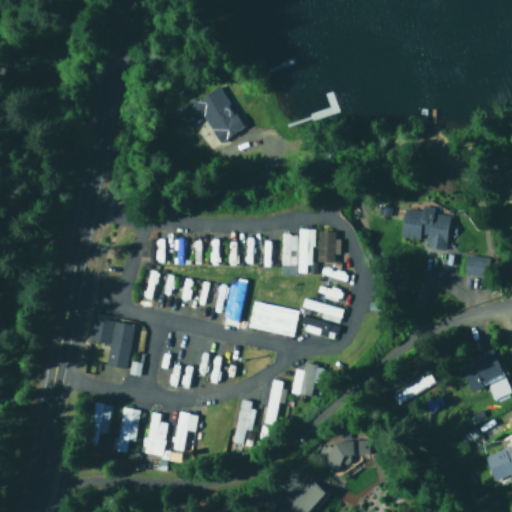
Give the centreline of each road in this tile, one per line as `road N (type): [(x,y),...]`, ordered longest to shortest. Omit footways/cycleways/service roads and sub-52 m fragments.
road 1 (residential): [(42,474),(224,483),(324,420),(409,342),(511,302)]
road 2 (trunk): [(32,511),(124,0)]
